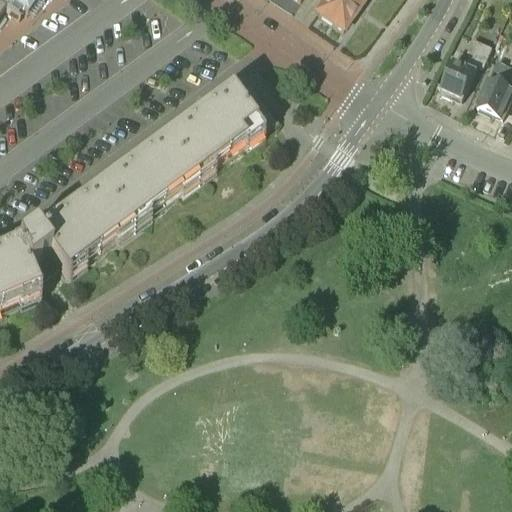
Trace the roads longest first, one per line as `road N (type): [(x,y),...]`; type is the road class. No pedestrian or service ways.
road 1 (tertiary): [(0,399),(267,233),(307,198),(374,109)]
road 2 (residential): [(374,109),(218,12)]
road 3 (residential): [(511,173),(374,109)]
road 4 (residential): [(117,0),(0,83)]
road 5 (tertiary): [(374,109),(446,0)]
